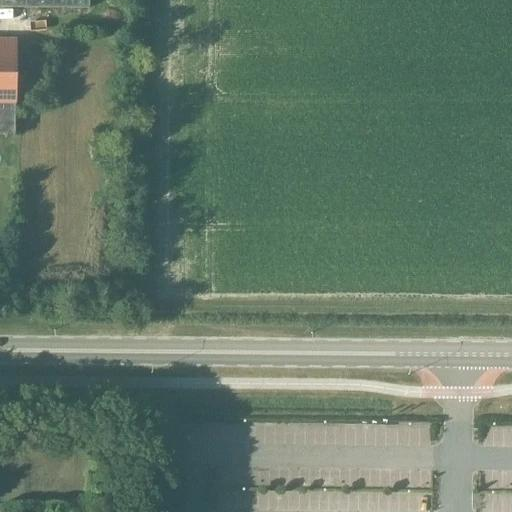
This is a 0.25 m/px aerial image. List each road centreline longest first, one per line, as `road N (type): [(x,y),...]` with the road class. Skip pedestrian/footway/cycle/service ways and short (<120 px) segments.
road 1 (primary): [(0,358),(511,363)]
road 2 (primary): [(511,348),(0,344)]
